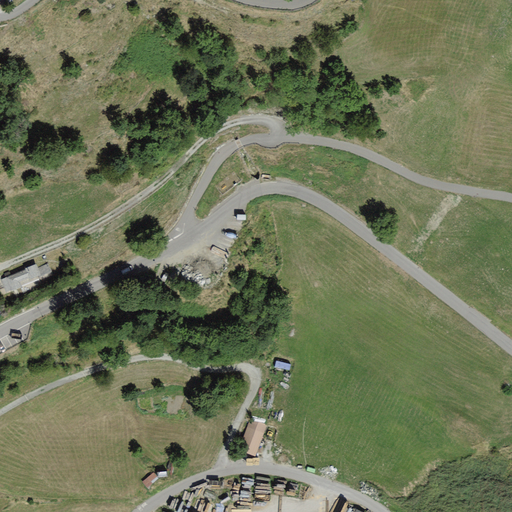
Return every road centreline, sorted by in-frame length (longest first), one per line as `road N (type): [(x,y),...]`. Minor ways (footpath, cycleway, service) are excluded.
road 1 (unclassified): [(182,241),(220,156),(253,139),(324,141),(431,183),(511,197)]
road 2 (unclassified): [(182,241),(242,195),(294,189),(338,213),(511,347)]
road 3 (track): [(0,414),(87,371),(152,356),(206,372),(250,365),(260,377),(237,416),(221,471)]
road 4 (track): [(0,265),(133,201),(204,137),(237,120),(273,122),(289,136)]
road 5 (residential): [(382,511),(313,479),(259,468),(189,481),(139,511)]
road 6 (unclassified): [(0,328),(182,241)]
